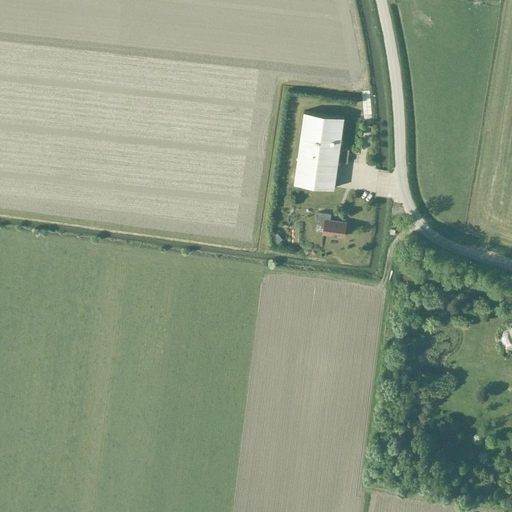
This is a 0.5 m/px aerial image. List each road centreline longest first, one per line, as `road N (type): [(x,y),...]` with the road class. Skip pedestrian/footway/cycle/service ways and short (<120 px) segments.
road 1 (tertiary): [(511,264),(444,242),(408,210),(379,0)]
road 2 (track): [(387,268),(511,294)]
